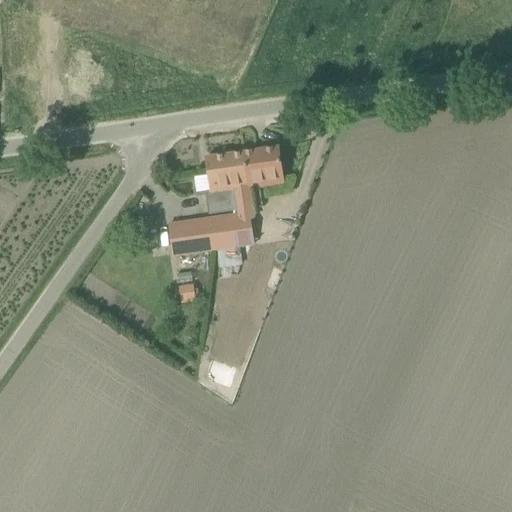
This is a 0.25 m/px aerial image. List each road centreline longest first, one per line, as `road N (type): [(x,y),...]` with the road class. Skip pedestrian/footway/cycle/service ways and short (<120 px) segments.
road 1 (unclassified): [(137,127),(511,65)]
road 2 (unclassified): [(0,354),(135,159),(137,127)]
road 3 (unclassified): [(137,127),(0,143)]
